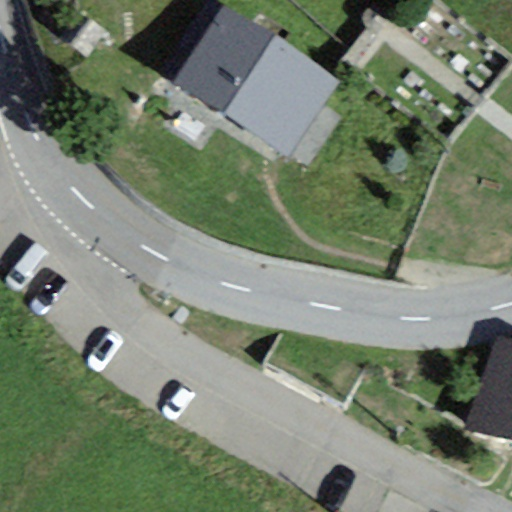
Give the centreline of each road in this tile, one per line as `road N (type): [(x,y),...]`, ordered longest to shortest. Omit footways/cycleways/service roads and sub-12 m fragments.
road 1 (residential): [(486,511),(137,320),(117,304),(89,256),(85,204)]
road 2 (tertiary): [(85,204),(154,252),(275,296),(411,316),(511,304)]
road 3 (tertiary): [(0,30),(47,160),(85,204)]
